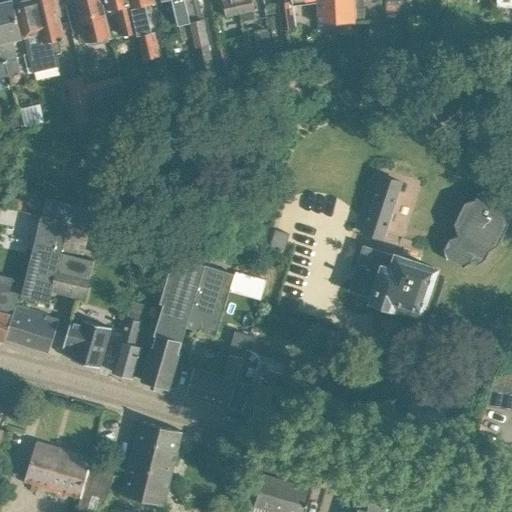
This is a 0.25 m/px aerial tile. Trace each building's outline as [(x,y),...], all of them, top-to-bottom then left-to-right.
[(22,37),(17,20),(12,0),(0,3),(0,40),(5,62),(6,61),(8,74),(20,72),(18,58),(13,39),(22,37)] [(64,38),(57,10),(54,0),(19,0),(20,0),(17,1),(34,73),(59,67),(56,53),(61,52),(58,40),(63,39),(63,38),(64,38)] [(109,37),(100,0),(77,0),(78,5),(81,16),(76,18),(82,44),(109,37)] [(137,37),(127,0),(105,0),(108,10),(115,8),(122,35),(131,33),(132,38),(137,37)] [(151,31),(145,4),(153,2),(152,0),(127,0),(137,37),(142,59),(160,55),(154,30),(151,31)] [(191,35),(183,0),(171,0),(177,25),(180,37),(191,35)] [(201,18),(197,0),(183,0),(191,35),(201,74),(214,71),(208,44),(212,43),(206,17),(201,18)] [(239,12),(236,0),(221,0),(224,15),(239,12)] [(254,9),(252,0),(236,0),(239,12),(241,22),(255,19),(253,9),(254,9)] [(291,1),(290,0),(277,0),(282,28),(295,26),(291,1)] [(316,0),(317,23),(355,22),(353,0),(316,0)] [(355,0),(356,19),(364,19),(363,0),(355,0)] [(385,4),(385,18),(401,18),(401,4),(385,4)] [(371,22),(370,52),(384,53),(385,23),(371,22)] [(267,30),(255,33),(261,55),(273,52),(267,30)] [(511,48),(496,48),(495,59),(511,59),(511,48)] [(142,74),(120,79),(124,92),(145,87),(142,74)] [(72,107),(88,103),(88,102),(82,77),(66,81),(72,107)] [(100,98),(98,89),(86,92),(88,101),(100,98)] [(16,114),(1,117),(5,132),(19,128),(16,114)] [(381,176),(363,233),(373,236),(382,239),(388,220),(401,182),(381,176)] [(450,238),(444,249),(447,259),(462,267),(471,261),(477,264),(484,259),(489,250),(498,245),(508,224),(504,212),(506,199),(485,189),(478,192),(475,199),(465,202),(454,224),(458,235),(450,238)] [(10,197),(8,207),(23,211),(26,201),(10,197)] [(50,201),(46,217),(68,222),(91,228),(95,212),(87,210),(86,214),(65,209),(65,205),(50,201)] [(25,282),(22,295),(48,301),(51,289),(59,258),(68,222),(46,217),(41,216),(25,282)] [(68,222),(59,258),(83,263),(91,228),(68,222)] [(95,237),(92,253),(107,257),(110,241),(95,237)] [(128,245),(124,263),(142,267),(146,249),(128,245)] [(349,288),(348,290),(372,298),(371,301),(393,308),(394,305),(422,314),(424,308),(433,311),(444,278),(435,275),(437,269),(370,247),(363,245),(356,268),(349,288)] [(182,341),(186,327),(205,265),(174,255),(160,302),(164,303),(154,335),(156,335),(142,380),(167,388),(169,383),(175,366),(182,342),(182,341)] [(59,258),(51,289),(84,297),(92,266),(83,263),(59,258)] [(234,274),(205,265),(186,327),(214,336),(234,274)] [(260,297),(266,281),(236,272),(235,275),(234,275),(230,288),(260,297)] [(0,338),(5,340),(5,339),(13,317),(12,317),(17,293),(22,295),(25,282),(0,276),(0,338)] [(134,344),(141,321),(142,321),(146,304),(132,300),(112,371),(133,377),(142,346),(134,344)] [(13,317),(5,339),(49,352),(59,318),(17,305),(13,317)] [(72,360),(99,368),(111,327),(83,319),(83,322),(71,318),(63,347),(74,350),(72,360)] [(229,407),(239,373),(244,355),(245,352),(250,335),(235,331),(222,376),(193,367),(186,394),(229,407)] [(250,335),(245,352),(252,353),(257,337),(250,335)] [(278,400),(286,376),(269,370),(261,395),(249,391),(257,366),(250,357),(244,355),(239,373),(229,407),(241,411),(241,412),(272,422),(279,400),(278,400)] [(511,372),(495,374),(486,406),(511,410),(511,372)] [(163,505),(177,450),(182,431),(140,420),(121,495),(163,505)] [(81,491),(88,467),(91,459),(36,442),(30,461),(24,481),(31,483),(30,489),(35,490),(36,484),(79,497),(81,491)] [(114,474),(88,467),(81,491),(106,499),(114,474)] [(305,511),(312,489),(263,474),(257,494),(254,506),(274,511),(305,511)] [(426,511),(429,501),(398,493),(393,511),(392,511),(426,511)] [(386,511),(389,506),(386,506),(387,503),(374,499),(374,502),(371,501),(370,505),(363,502),(361,510),(359,510),(358,511),(386,511)] [(466,511),(431,502),(428,511),(466,511)]
